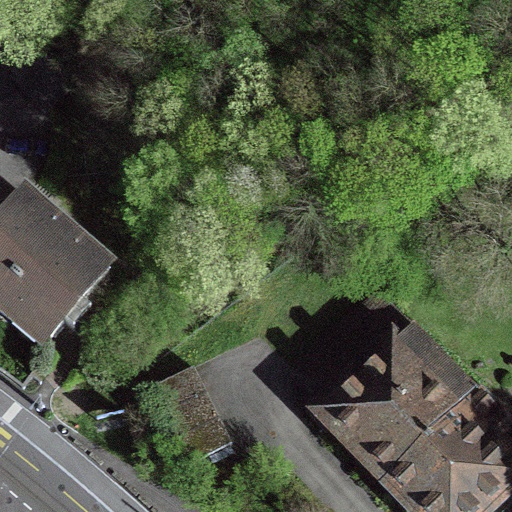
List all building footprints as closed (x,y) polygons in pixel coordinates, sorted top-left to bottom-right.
[(11,22),(0,31),(0,58),(47,111),(71,89),(11,22)] [(73,332),(90,311),(81,303),(109,271),(25,199),(0,228),(0,312),(42,349),(64,324),(73,332)] [(328,413),(424,511),(475,511),(511,477),(511,478),(511,433),(411,331),(401,341),(367,307),(297,376),(330,410),(328,413)] [(102,366),(77,382),(88,399),(113,382),(102,366)] [(232,444),(193,368),(142,394),(180,470),(232,444)]
